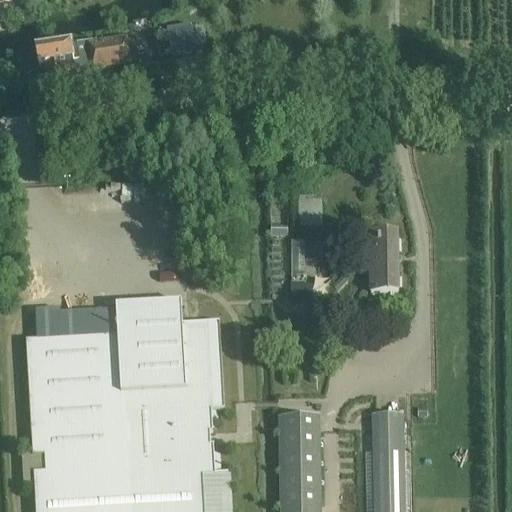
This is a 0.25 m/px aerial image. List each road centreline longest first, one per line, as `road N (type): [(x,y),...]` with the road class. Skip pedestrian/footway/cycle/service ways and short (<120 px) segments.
road 1 (residential): [(0,131),(399,83)]
road 2 (unknown): [(399,83),(415,329),(397,365),(350,382)]
